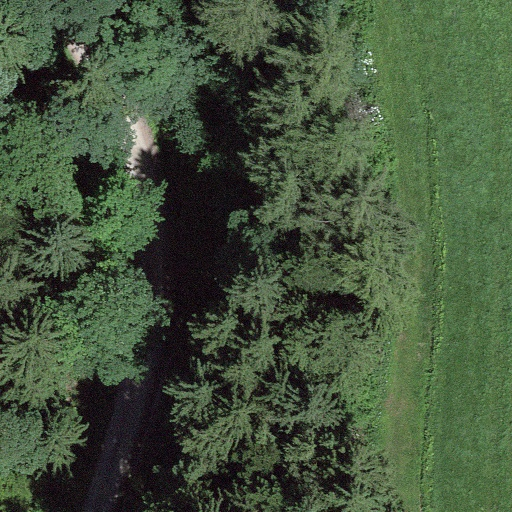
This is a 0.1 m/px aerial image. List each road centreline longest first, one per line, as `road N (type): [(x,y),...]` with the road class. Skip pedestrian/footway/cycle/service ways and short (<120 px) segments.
road 1 (track): [(53,0),(93,53),(123,118),(144,241),(124,375),(82,511)]
road 2 (track): [(407,511),(409,120),(379,0)]
